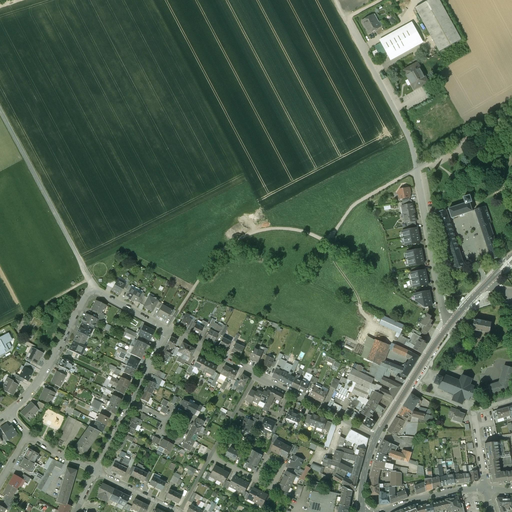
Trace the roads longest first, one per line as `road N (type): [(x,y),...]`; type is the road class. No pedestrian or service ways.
road 1 (track): [(167,330),(229,244),(278,227),(330,237),(353,205),(417,171)]
road 2 (residential): [(366,54),(410,137),(449,325)]
road 3 (residential): [(10,412),(42,377),(87,293),(167,330)]
road 4 (track): [(92,291),(0,109)]
road 5 (residential): [(255,374),(377,436)]
road 6 (tertiary): [(377,436),(449,325)]
